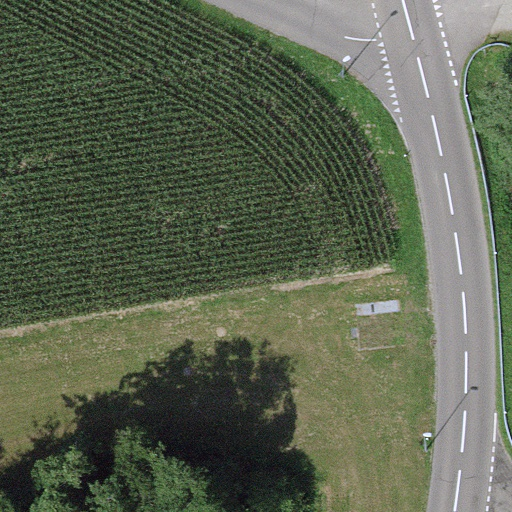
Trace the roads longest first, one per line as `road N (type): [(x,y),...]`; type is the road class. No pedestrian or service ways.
road 1 (tertiary): [(458,511),(468,318),(445,160),(412,34)]
road 2 (unclassified): [(412,34),(343,40),(250,0)]
